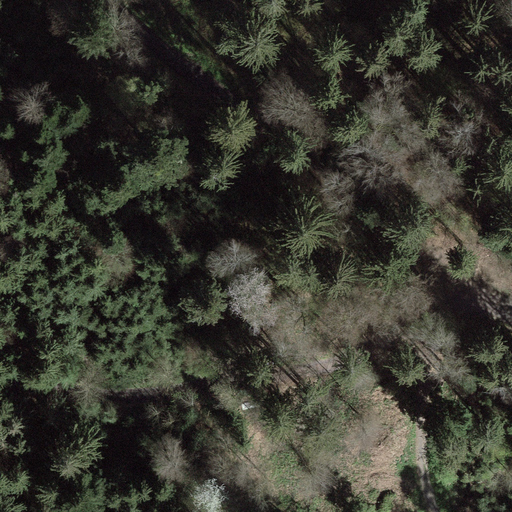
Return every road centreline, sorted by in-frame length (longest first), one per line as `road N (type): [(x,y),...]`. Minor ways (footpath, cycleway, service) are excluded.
road 1 (track): [(444,284),(402,334),(353,361),(149,396),(0,385)]
road 2 (track): [(107,0),(158,49),(309,158),(444,284)]
road 3 (track): [(435,511),(423,410),(444,284)]
